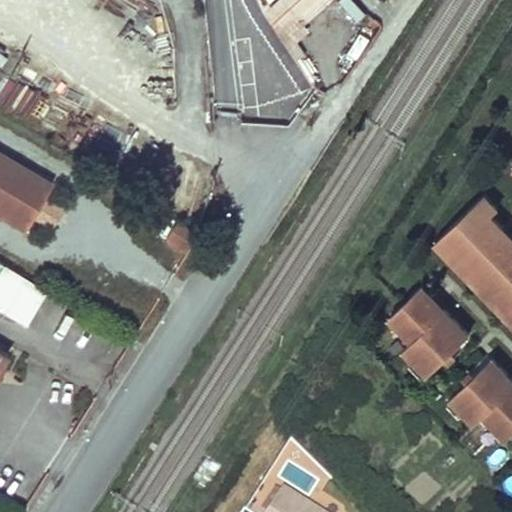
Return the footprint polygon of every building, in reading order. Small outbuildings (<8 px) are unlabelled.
[(277,0),(303,27),(321,10),(312,0),(277,0)] [(307,97),(290,85),(277,103),(294,115),(307,97)] [(49,183),(0,153),(0,213),(22,227),(49,183)] [(47,233),(68,193),(50,184),(30,224),(47,233)] [(511,311),(511,258),(496,242),(502,235),(490,223),(496,217),(483,202),(443,241),(511,311)] [(183,253),(196,235),(175,219),(162,237),(183,253)] [(511,245),(502,235),(496,242),(511,258),(511,245)] [(511,326),(511,311),(443,241),(436,248),(511,326)] [(42,288),(0,264),(0,309),(22,322),(42,288)] [(442,320),(445,316),(422,293),(419,296),(442,320)] [(419,296),(392,322),(415,345),(406,354),(431,379),(469,341),(445,316),(442,320),(419,296)] [(487,419),(510,442),(511,440),(511,384),(492,365),(454,402),(478,427),(487,419)] [(317,511),(288,492),(274,511),(317,511)]
